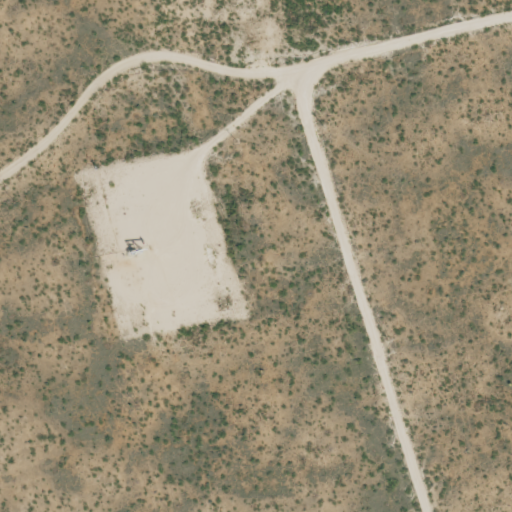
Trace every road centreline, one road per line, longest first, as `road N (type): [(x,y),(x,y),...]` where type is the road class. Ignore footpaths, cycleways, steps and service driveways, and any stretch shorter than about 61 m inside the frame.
road 1 (track): [(511,12),(285,67),(417,511)]
road 2 (track): [(285,67),(143,44),(30,156),(0,170)]
